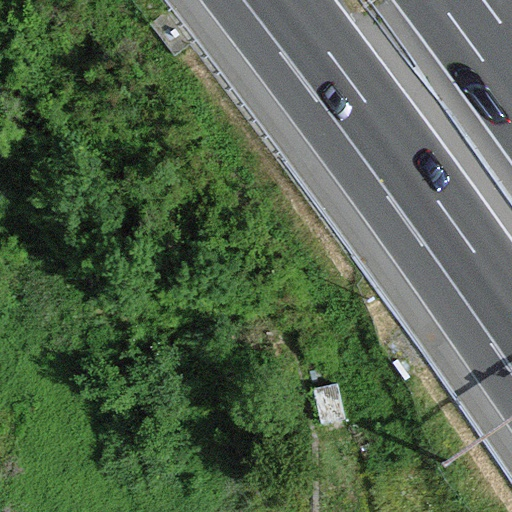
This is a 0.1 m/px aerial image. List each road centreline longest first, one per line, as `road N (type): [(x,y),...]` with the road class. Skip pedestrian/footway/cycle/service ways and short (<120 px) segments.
road 1 (motorway): [(286,0),(511,307)]
road 2 (motorway): [(511,97),(441,0)]
